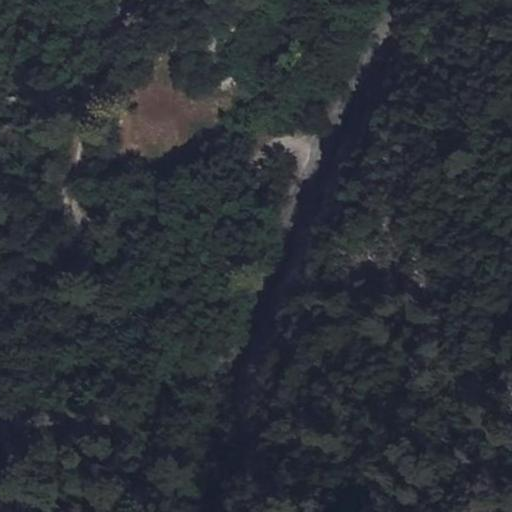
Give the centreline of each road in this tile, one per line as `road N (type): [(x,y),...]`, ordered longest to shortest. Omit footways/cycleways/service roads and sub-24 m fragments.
road 1 (track): [(133,0),(84,167),(90,224),(157,237),(219,223),(280,147),(329,150),(391,0)]
road 2 (unclassified): [(0,433),(170,417),(224,385),(329,150)]
